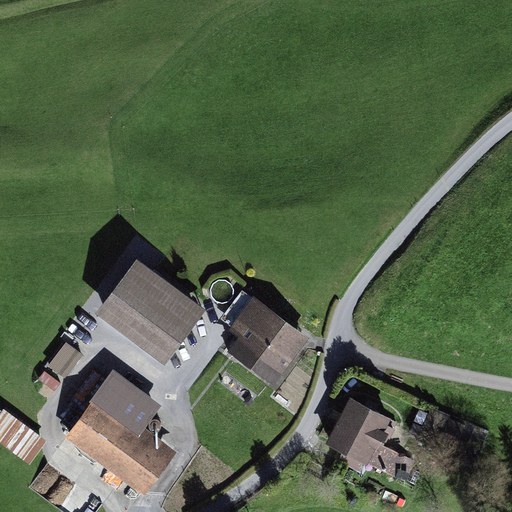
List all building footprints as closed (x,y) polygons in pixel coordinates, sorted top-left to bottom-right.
[(137,255),(95,310),(164,362),(206,307),(137,255)] [(309,334),(255,293),(253,296),(242,288),(221,316),(231,324),(230,327),(239,334),(230,347),(274,380),(309,334)] [(65,377),(83,354),(66,341),(48,364),(65,377)] [(113,367),(64,434),(145,493),(177,449),(145,425),(162,403),(113,367)] [(393,413),(350,392),(325,440),(342,449),(337,459),(362,472),(368,461),(417,487),(427,467),(378,441),(393,413)] [(46,440),(4,407),(0,412),(0,441),(30,464),(46,440)]
